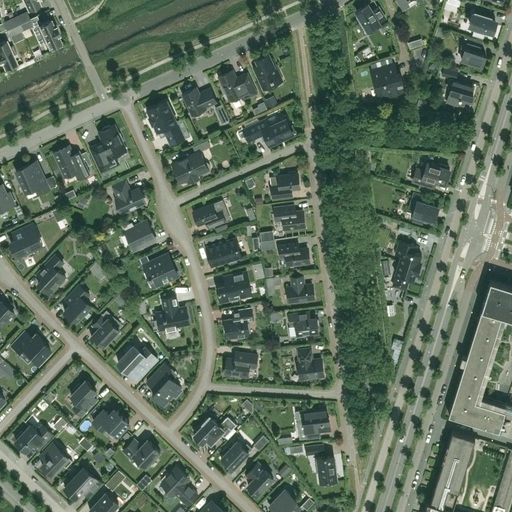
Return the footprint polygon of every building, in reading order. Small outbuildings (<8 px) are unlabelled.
[(24,0),(28,8),(39,3),(37,0),(24,0)] [(410,5),(407,0),(396,0),(403,10),(410,5)] [(379,21),(385,17),(378,6),(372,10),(368,3),(356,10),(359,15),(357,16),(367,33),(376,28),(375,26),(380,23),(379,21)] [(496,25),(496,19),(491,19),(491,17),(492,17),(492,15),(474,10),(472,17),(472,19),(470,19),(470,25),(475,25),(475,27),(474,26),(473,29),(491,34),(492,32),(494,25),(496,25)] [(18,23),(30,18),(26,11),(15,16),(18,23)] [(18,23),(15,16),(3,22),(6,29),(18,23)] [(33,25),(30,18),(18,23),(21,31),(33,25)] [(34,27),(33,27),(40,43),(46,41),(51,50),(62,45),(57,34),(59,33),(58,31),(56,27),(55,25),(53,26),(53,25),(50,19),(39,24),(34,27)] [(21,31),(18,23),(6,29),(9,36),(21,31)] [(485,53),(480,51),(482,44),(463,38),(461,45),(465,47),(462,59),(481,65),(485,53)] [(6,39),(0,41),(0,59),(1,59),(6,70),(18,65),(13,54),(16,53),(13,45),(9,47),(6,39)] [(358,52),(354,55),(358,61),(362,58),(358,52)] [(283,81),(275,65),(274,65),(272,61),(269,53),(256,59),(259,65),(254,66),(254,67),(264,89),(283,81)] [(391,57),(370,63),(372,69),(393,63),(391,57)] [(405,90),(401,75),(400,71),(397,72),(394,63),(393,63),(372,69),(371,70),(378,92),(380,92),(381,98),(405,90)] [(455,77),(456,71),(444,67),(441,76),(448,78),(449,75),(455,77)] [(257,92),(247,72),(240,75),(241,77),(237,79),(237,77),(236,77),(233,69),(218,76),(226,92),(225,94),(227,98),(229,99),(230,100),(231,99),(233,100),(237,98),(238,96),(242,95),(247,97),(257,92)] [(471,99),(473,92),(471,92),(473,86),(454,80),(447,101),(463,106),(465,98),(471,99)] [(206,106),(217,101),(210,87),(203,91),(203,92),(200,93),(197,86),(182,93),(192,114),(206,107),(206,106)] [(273,94),(265,99),(269,108),(278,104),(273,94)] [(184,138),(176,120),(167,100),(148,109),(157,129),(163,127),(166,134),(171,144),(184,138)] [(263,100),(258,103),(258,105),(261,111),(267,108),(263,100)] [(222,103),(214,106),(217,113),(225,109),(222,103)] [(245,127),(243,128),(249,140),(265,133),(270,144),(293,133),(293,132),(295,131),(292,124),(289,126),(285,117),(269,124),(266,117),(259,121),(257,117),(244,123),(245,127)] [(103,140),(91,146),(91,147),(90,147),(101,171),(112,166),(114,164),(115,160),(115,158),(113,154),(126,148),(122,140),(124,140),(120,132),(119,132),(115,124),(111,126),(109,124),(103,127),(103,129),(99,131),(103,140)] [(210,168),(210,166),(209,164),(207,162),(205,162),(200,151),(211,146),(208,139),(193,146),(195,152),(190,154),(189,154),(188,154),(187,154),(186,154),(185,154),(184,155),(183,156),(182,157),(182,158),(172,162),(181,181),(187,178),(189,181),(199,177),(197,174),(201,172),(203,173),(206,173),(208,172),(209,170),(210,168)] [(90,172),(80,150),(74,153),(70,145),(54,152),(65,175),(74,171),(77,178),(90,172)] [(445,183),(450,168),(447,167),(447,165),(439,163),(438,164),(428,161),(425,170),(417,168),(413,181),(420,183),(431,186),(433,187),(435,180),(445,183)] [(49,187),(38,163),(32,166),(31,162),(16,169),(19,176),(17,177),(21,185),(23,184),(26,190),(35,186),(38,193),(49,187)] [(278,175),(270,176),(271,184),(273,198),(292,196),(292,195),(291,195),(290,190),(291,188),(300,187),(298,172),(296,172),(296,170),(288,171),(289,173),(278,175)] [(145,201),(138,187),(130,191),(125,180),(113,185),(117,195),(118,196),(116,197),(123,211),(145,201)] [(420,183),(419,188),(430,191),(431,186),(420,183)] [(10,191),(7,193),(1,196),(6,206),(15,202),(10,191)] [(103,199),(105,193),(97,191),(95,197),(103,199)] [(434,220),(438,205),(423,200),(425,195),(414,191),(409,207),(415,209),(413,213),(414,214),(412,219),(422,222),(423,219),(431,221),(432,219),(434,220)] [(80,196),(76,205),(83,208),(87,198),(80,196)] [(221,209),(225,207),(222,199),(194,210),(199,223),(206,220),(209,227),(226,220),(221,209)] [(305,226),(303,214),(303,209),(295,210),(294,203),(275,206),(276,220),(284,219),(285,228),(305,226)] [(59,207),(53,210),(57,220),(64,216),(59,207)] [(156,239),(147,219),(133,225),(131,221),(124,224),(126,229),(125,229),(134,249),(156,239)] [(37,246),(31,232),(36,230),(33,222),(13,231),(13,232),(15,231),(18,237),(11,241),(17,255),(37,246)] [(398,231),(409,234),(411,228),(400,224),(398,231)] [(241,256),(235,237),(207,245),(212,265),(241,256)] [(260,241),(261,249),(275,247),(274,239),(260,241)] [(421,254),(415,252),(417,245),(400,239),(396,252),(399,254),(397,260),(419,267),(421,260),(420,260),(421,254)] [(299,248),(298,242),(279,244),(280,256),(286,256),(287,265),(289,264),(291,266),(294,265),(295,264),(309,262),(307,246),(299,248)] [(178,274),(171,259),(168,253),(167,254),(166,253),(168,253),(144,263),(147,270),(149,270),(151,275),(150,275),(151,278),(153,278),(155,284),(154,285),(178,274)] [(38,272),(41,275),(43,277),(38,282),(50,293),(59,283),(60,285),(66,279),(64,277),(66,276),(57,268),(63,261),(55,254),(38,272)] [(387,258),(380,259),(382,274),(389,273),(387,258)] [(414,279),(416,273),(417,273),(419,267),(397,260),(399,261),(395,273),(396,273),(393,284),(406,288),(409,277),(414,279)] [(248,294),(246,283),(249,282),(246,271),(225,275),(225,276),(227,284),(218,286),(221,300),(248,294)] [(314,298),(312,283),(303,284),(302,281),(304,281),(303,275),(291,277),(292,285),(287,286),(289,301),(314,298)] [(511,285),(491,279),(461,375),(449,413),(495,428),(501,408),(476,400),(502,314),(511,316),(511,285)] [(79,283),(66,298),(71,303),(64,310),(70,315),(71,314),(77,320),(91,304),(85,298),(89,293),(79,283)] [(385,290),(385,301),(396,301),(396,289),(385,290)] [(187,312),(185,306),(186,306),(185,306),(177,307),(176,303),(177,303),(176,296),(176,295),(162,298),(163,298),(164,305),(164,306),(165,306),(166,309),(157,311),(157,312),(158,312),(159,318),(159,319),(162,318),(163,326),(163,327),(167,326),(167,328),(167,329),(176,327),(175,327),(175,325),(187,322),(186,322),(185,314),(187,313),(187,312)] [(14,313),(0,299),(0,322),(3,319),(6,322),(14,313)] [(145,302),(135,307),(139,313),(147,311),(145,302)] [(249,335),(247,319),(253,318),(251,307),(233,310),(234,318),(233,318),(232,319),(230,319),(229,319),(228,318),(225,319),(225,323),(223,324),(224,330),(226,330),(227,337),(238,335),(238,336),(249,335)] [(119,329),(112,321),(115,318),(107,310),(96,321),(93,324),(97,328),(91,335),(97,341),(98,340),(103,346),(113,336),(115,338),(120,333),(117,330),(119,329)] [(319,324),(318,318),(316,318),(316,317),(310,317),(309,310),(289,313),(290,325),(294,324),(296,324),(298,335),(306,334),(306,331),(318,330),(317,324),(319,324)] [(50,349),(44,343),(40,339),(41,338),(35,332),(31,336),(24,330),(11,344),(18,351),(22,347),(33,357),(32,358),(39,365),(47,356),(45,354),(50,349)] [(142,375),(157,358),(145,346),(141,351),(134,344),(132,345),(129,344),(125,349),(127,351),(118,360),(128,370),(132,366),(142,375)] [(324,375),(321,357),(312,359),(311,346),(298,348),(299,360),(298,360),(299,368),(298,370),(298,374),(300,376),(300,378),(302,377),(304,379),(308,378),(309,376),(324,375)] [(255,367),(257,353),(237,350),(236,351),(238,351),(238,356),(236,358),(228,356),(225,373),(247,376),(248,366),(255,367)] [(3,360),(0,362),(0,373),(1,375),(2,373),(8,379),(15,371),(3,360)] [(181,386),(172,378),(170,375),(171,374),(168,371),(171,367),(165,361),(147,380),(153,386),(154,385),(157,388),(152,393),(164,404),(173,394),(176,396),(182,389),(180,387),(181,386)] [(97,399),(92,394),(96,390),(85,379),(81,384),(79,382),(74,388),(76,389),(71,394),(78,401),(73,406),(82,414),(97,399)] [(104,408),(93,420),(103,430),(112,438),(117,432),(118,433),(129,421),(115,407),(109,413),(104,408)] [(303,409),(295,410),(299,438),(307,437),(320,435),(319,429),(322,428),(330,427),(329,417),(327,417),(325,408),(314,410),(314,408),(303,409)] [(196,435),(195,436),(200,441),(201,440),(203,441),(207,438),(211,442),(221,432),(225,436),(236,423),(227,415),(219,424),(210,415),(203,422),(204,423),(194,433),(196,435)] [(39,448),(52,433),(42,424),(37,429),(31,423),(23,431),(22,430),(16,436),(17,438),(15,439),(27,450),(36,440),(41,444),(38,447),(39,448)] [(506,511),(511,495),(511,447),(491,511),(451,511),(475,436),(467,434),(465,433),(452,429),(430,500),(427,499),(426,502),(423,511),(506,511)] [(127,431),(123,436),(126,439),(131,435),(127,431)] [(263,434),(254,444),(259,449),(268,439),(263,434)] [(146,466),(160,450),(148,438),(142,445),(134,438),(123,449),(131,457),(134,454),(146,466)] [(229,448),(227,445),(222,451),(225,453),(221,457),(226,462),(226,463),(232,469),(252,447),(247,443),(244,446),(237,440),(229,448)] [(69,457),(58,446),(58,447),(52,442),(41,454),(46,459),(42,464),(52,474),(69,457)] [(337,478),(334,454),(324,455),(323,451),(324,451),(323,443),(306,445),(307,453),(318,452),(318,456),(317,456),(321,480),(337,478)] [(109,456),(115,450),(110,446),(105,452),(109,456)] [(106,456),(98,450),(92,456),(99,463),(106,456)] [(258,493),(273,477),(263,468),(264,468),(258,462),(246,474),(252,479),(248,484),(258,493)] [(286,463),(281,467),(288,473),(292,469),(286,463)] [(101,482),(84,465),(65,486),(76,496),(85,488),(90,493),(89,494),(89,495),(101,482)] [(186,482),(190,478),(177,466),(169,474),(168,472),(162,478),(163,479),(161,482),(174,494),(176,493),(187,504),(198,493),(186,482)] [(110,488),(120,478),(114,473),(105,483),(110,488)] [(143,475),(136,483),(142,489),(150,481),(143,475)] [(294,511),(300,506),(295,501),(297,499),(285,488),(270,504),(277,511),(294,511)] [(92,511),(109,511),(119,503),(106,491),(89,509),(92,511)] [(307,509),(314,501),(309,496),(302,504),(307,509)] [(225,511),(221,508),(217,504),(215,506),(210,502),(200,511),(225,511)]
